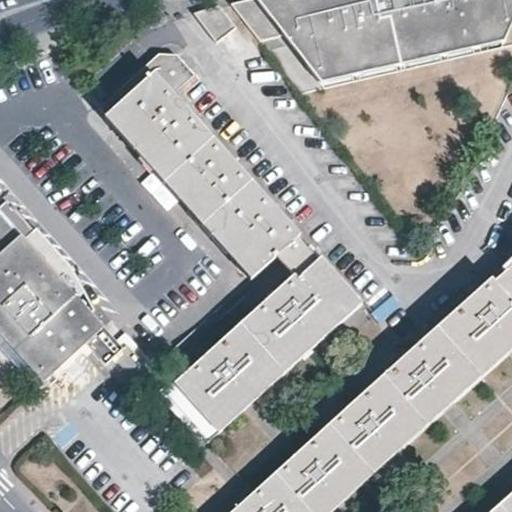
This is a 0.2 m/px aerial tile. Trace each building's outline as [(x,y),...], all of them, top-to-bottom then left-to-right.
[(511,24),(511,0),(258,0),(248,3),(259,17),(304,76),(511,24)] [(259,17),(248,3),(233,7),(247,26),(259,17)] [(236,28),(218,5),(194,12),(215,42),(236,28)] [(310,84),(507,35),(511,24),(507,25),(304,76),(310,84)] [(207,443),(250,404),(329,334),(362,304),(321,258),(317,262),(297,239),(298,238),(299,234),(244,172),(172,92),(194,74),(176,53),(157,54),(98,106),(107,115),(104,117),(126,142),(134,151),(164,183),(179,200),(232,259),(251,280),(276,257),(294,276),(290,280),(189,369),(163,393),(207,443)] [(63,266),(5,199),(0,202),(0,212),(20,235),(55,273),(63,266)] [(20,235),(0,212),(0,331),(4,336),(42,380),(86,341),(91,347),(104,336),(98,330),(102,326),(55,273),(20,235)] [(332,511),(354,493),(364,484),(409,444),(435,421),(452,406),(489,373),(500,363),(511,351),(511,494),(492,511),(511,511),(511,268),(506,273),(495,283),(492,279),(423,341),(409,354),(342,413),(274,475),(273,475),(232,511),(332,511)]
